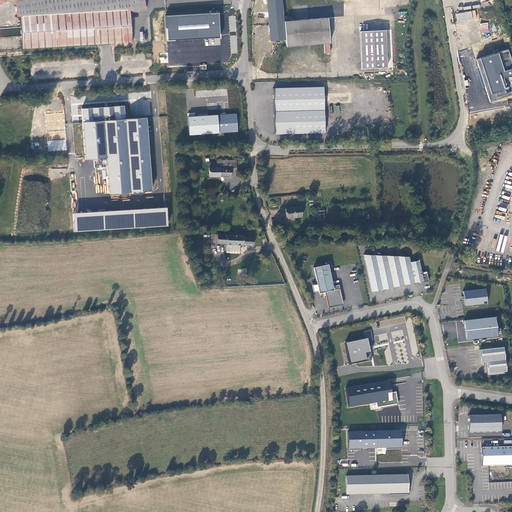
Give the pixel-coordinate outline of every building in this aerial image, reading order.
[(0,0),(0,2),(15,0),(17,16),(20,16),(22,48),(132,42),(130,10),(146,8),(144,0),(0,0)] [(456,14),(457,21),(473,18),(471,11),(456,14)] [(210,29),(219,28),(218,12),(208,12),(209,29),(210,29)] [(329,43),(327,18),(284,21),(286,46),(329,43)] [(481,33),(489,32),(488,22),(480,24),(481,33)] [(8,28),(0,28),(0,37),(9,36),(8,28)] [(362,69),(387,67),(385,30),(360,31),(362,69)] [(463,79),(471,113),(508,105),(506,97),(511,95),(511,55),(511,50),(476,58),(479,71),(480,71),(485,92),(476,94),(472,77),(463,79)] [(324,132),(323,87),(273,88),(274,134),(324,132)] [(149,99),(129,101),(131,117),(151,115),(149,99)] [(152,192),(148,118),(126,119),(125,106),(82,108),(85,160),(107,158),(109,195),(152,192)] [(63,113),(46,114),(47,131),(64,130),(63,113)] [(189,135),(238,133),(237,114),(188,116),(189,135)] [(56,135),(56,131),(49,132),(50,139),(65,138),(64,130),(60,131),(60,134),(56,135)] [(47,140),(47,150),(66,151),(66,141),(47,140)] [(236,171),(236,160),(217,160),(217,163),(209,163),(209,176),(231,176),(231,171),(236,171)] [(302,216),(300,206),(285,208),(286,218),(302,216)] [(74,230),(168,227),(168,209),(73,212),(74,230)] [(478,226),(476,230),(488,233),(487,236),(491,237),(492,235),(497,236),(498,232),(478,226)] [(243,235),(217,234),(217,244),(227,243),(241,244),(253,245),(254,237),(243,236),(243,235)] [(240,253),(241,244),(227,243),(227,253),(240,253)] [(409,257),(364,256),(372,292),(414,283),(410,263),(409,257)] [(418,261),(410,263),(414,283),(420,282),(423,281),(423,283),(428,282),(426,272),(421,273),(418,261)] [(329,265),(314,268),(318,285),(313,286),(314,293),(319,292),(320,294),(326,293),(327,297),(329,309),(344,306),(340,289),(334,291),(333,287),(329,268),(329,265)] [(484,289),(462,291),(463,299),(461,299),(462,306),(486,303),(484,289)] [(463,320),(465,339),(496,335),(496,328),(494,317),(463,320)] [(366,339),(344,344),(349,365),(371,361),(366,339)] [(503,347),(479,350),(480,362),(483,362),(485,362),(486,372),(486,376),(503,374),(503,372),(506,371),(503,347)] [(388,381),(345,389),(348,407),(376,402),(377,408),(397,405),(395,393),(390,393),(388,381)] [(499,416),(468,416),(468,433),(500,432),(499,416)] [(401,432),(347,433),(348,450),(400,449),(401,432)] [(511,447),(481,448),(482,467),(488,467),(497,466),(505,466),(511,465),(511,447)] [(407,475),(345,477),(346,495),(408,494),(407,475)]
